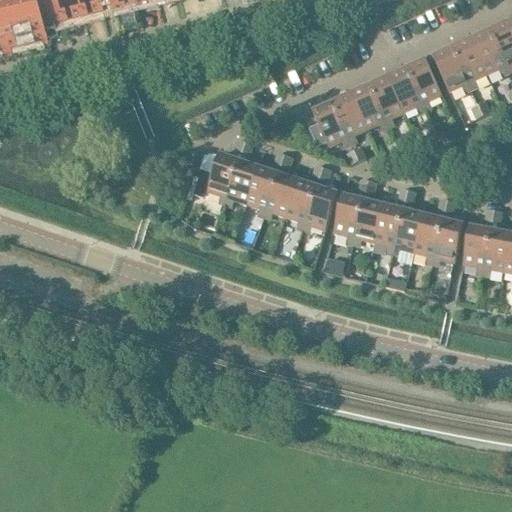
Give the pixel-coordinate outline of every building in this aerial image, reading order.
[(103,15),(99,0),(34,0),(35,3),(36,3),(43,30),(44,29),(103,15)] [(135,7),(133,0),(110,0),(113,12),(135,7)] [(44,29),(43,30),(36,3),(35,3),(0,11),(0,54),(3,54),(4,60),(12,58),(11,52),(43,44),(45,50),(49,49),(44,29)] [(511,67),(511,35),(508,26),(489,35),(508,76),(511,74),(511,67)] [(508,76),(489,35),(471,43),(487,79),(499,73),(502,79),(508,76)] [(487,79),(471,43),(452,52),(471,93),(478,90),(475,84),(487,79)] [(471,93),(452,52),(433,61),(449,96),(462,90),(465,96),(471,93)] [(442,99),(426,64),(406,73),(425,114),(432,111),(429,105),(442,99)] [(425,114),(406,73),(388,81),(404,117),(416,111),(418,117),(425,114)] [(404,117),(388,81),(369,90),(388,131),(394,128),(392,122),(404,117)] [(388,131),(369,90),(351,98),(367,134),(379,128),(381,134),(388,131)] [(367,134),(351,98),(332,107),(351,148),(357,145),(355,139),(367,134)] [(490,117),(486,106),(478,109),(483,120),(490,117)] [(306,133),(305,133),(311,148),(313,148),(315,147),(317,151),(327,147),(329,151),(342,145),(344,151),(351,148),(332,107),(313,116),(317,126),(308,130),(309,131),(306,133)] [(483,120),(478,109),(471,112),(476,123),(483,120)] [(444,138),(439,127),(432,130),(437,141),(444,138)] [(437,141),(432,130),(425,133),(430,144),(437,141)] [(246,146),(239,144),(235,155),(242,158),(246,146)] [(408,155),(403,144),(395,147),(400,158),(408,155)] [(242,158),(250,160),(254,149),(246,146),(242,158)] [(400,158),(395,147),(388,150),(393,161),(400,158)] [(366,162),(361,151),(354,154),(359,165),(366,162)] [(359,165),(354,154),(347,158),(352,169),(359,165)] [(285,159),(277,157),(274,168),(281,170),(285,159)] [(240,165),(220,158),(207,195),(221,200),(219,206),(225,208),(240,165)] [(281,170),(289,173),(293,162),(285,159),(281,170)] [(259,172),(240,165),(225,208),(232,210),(234,204),(247,209),(259,172)] [(324,172),(316,169),(312,181),(320,183),(324,172)] [(278,178),(259,172),(247,209),(259,213),(257,219),(264,221),(278,178)] [(320,183),(327,186),(331,175),(324,172),(320,183)] [(298,185),(278,178),(264,221),(271,223),(273,217),(286,221),(298,185)] [(369,185),(361,183),(358,195),(366,197),(369,185)] [(317,191),(298,185),(286,221),(298,226),(296,232),(303,234),(317,191)] [(366,197),(374,199),(377,187),(369,185),(366,197)] [(337,198),(317,191),(303,234),(310,236),(312,230),(325,235),(337,198)] [(408,195),(401,193),(398,205),(406,206),(408,195)] [(406,206),(413,208),(416,197),(408,195),(406,206)] [(364,204),(343,199),(334,237),(348,241),(346,247),(353,248),(364,204)] [(448,205),(440,203),(438,214),(445,216),(448,205)] [(384,209),(364,204),(353,248),(360,250),(362,244),(375,247),(384,209)] [(445,216),(453,218),(456,207),(448,205),(445,216)] [(404,214),(384,209),(375,247),(387,250),(386,257),(393,258),(404,214)] [(495,215),(487,213),(485,225),(493,227),(495,215)] [(424,219),(404,214),(393,258),(400,260),(401,254),(414,257),(424,219)] [(493,227),(500,228),(503,216),(495,215),(493,227)] [(443,224),(424,219),(414,257),(427,260),(425,266),(433,268),(443,224)] [(464,229),(443,224),(433,268),(440,270),(441,263),(455,267),(464,229)] [(491,234),(470,231),(463,269),(477,271),(476,278),(483,279),(491,234)] [(511,238),(491,234),(483,279),(490,280),(491,274),(504,276),(511,238)] [(394,282),(392,292),(404,295),(407,285),(394,282)] [(439,295),(437,304),(446,306),(448,297),(439,295)]
